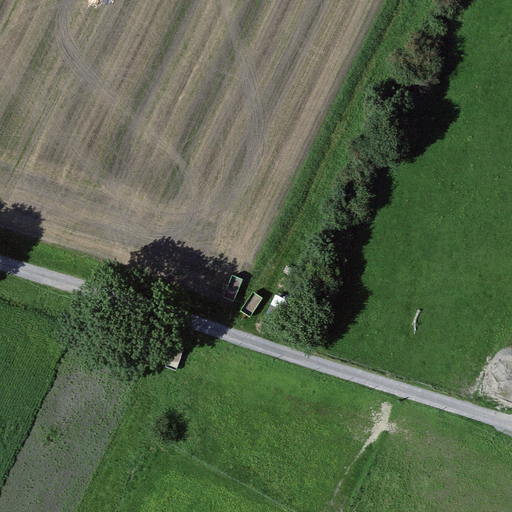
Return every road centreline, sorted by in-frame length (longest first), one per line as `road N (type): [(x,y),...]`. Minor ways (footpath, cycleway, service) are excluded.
road 1 (track): [(511,422),(0,266)]
road 2 (track): [(306,358),(473,0)]
